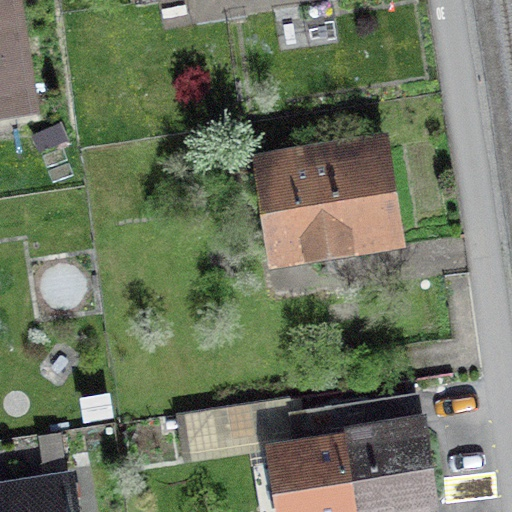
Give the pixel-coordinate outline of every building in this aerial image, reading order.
[(0,0),(0,104),(27,101),(10,0),(0,0)] [(268,171),(279,245),(388,228),(377,153),(268,171)] [(276,450),(285,511),(365,511),(430,502),(414,394),(291,412),(296,447),(276,450)] [(74,511),(70,480),(19,489),(23,511),(74,511)] [(0,491),(0,511),(23,511),(19,489),(0,491)]
